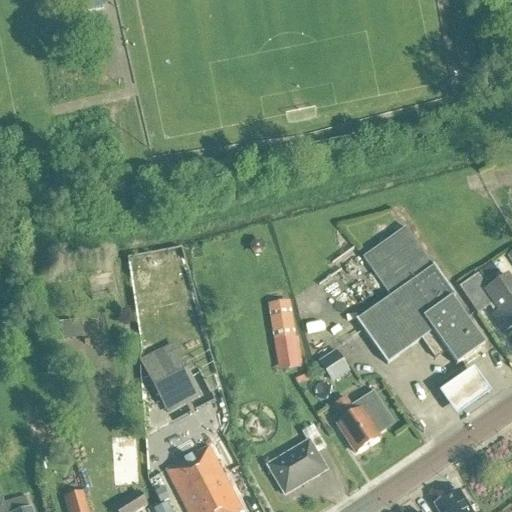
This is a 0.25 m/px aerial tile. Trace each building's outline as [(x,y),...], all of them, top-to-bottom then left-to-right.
[(84,0),(88,15),(104,12),(101,0),(84,0)] [(456,369),(484,349),(451,302),(454,300),(433,270),(432,270),(405,231),(362,261),(390,301),(356,324),(386,367),(432,335),(456,369)] [(504,335),(511,328),(511,286),(507,279),(487,293),(477,277),(459,290),(477,316),(492,306),(499,315),(492,319),(504,335)] [(267,307),(278,374),(302,370),(297,343),(296,343),(290,303),(267,307)] [(181,387),(158,400),(167,417),(201,399),(174,347),(140,365),(149,382),(171,370),(181,387)] [(337,354),(319,366),(333,387),(351,375),(337,354)] [(171,370),(149,382),(158,400),(181,387),(171,370)] [(473,371),(439,396),(450,412),(456,419),(490,395),(484,387),(473,371)] [(345,400),(332,409),(342,424),(336,428),(355,456),(379,441),(377,437),(393,427),(373,397),(352,411),(345,400)] [(284,498),(325,474),(315,456),(325,450),(312,429),(301,435),(308,446),(268,469),(284,498)] [(34,449),(53,444),(50,430),(30,435),(34,449)] [(241,511),(207,448),(165,473),(185,511),(241,511)] [(160,507),(169,503),(163,490),(154,494),(160,507)] [(469,511),(458,493),(433,508),(435,511),(469,511)] [(113,509),(114,511),(145,511),(145,510),(148,509),(139,494),(113,509)] [(87,511),(82,495),(64,500),(66,511),(87,511)]
